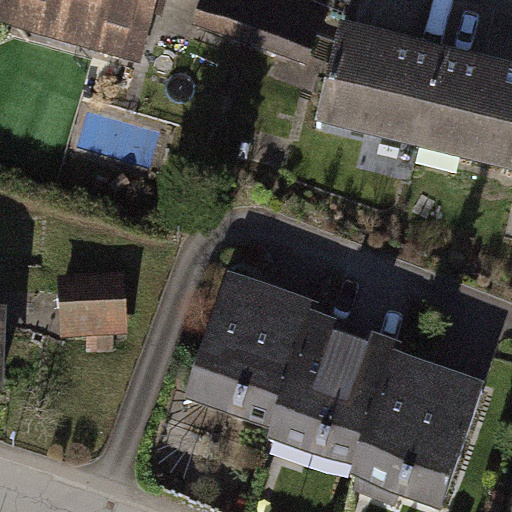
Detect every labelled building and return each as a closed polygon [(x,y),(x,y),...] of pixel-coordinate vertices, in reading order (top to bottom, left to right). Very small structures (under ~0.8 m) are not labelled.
[(72,39),(93,45),(105,0),(11,0),(78,18),(72,39)] [(105,0),(93,45),(139,57),(154,0),(105,0)] [(329,12),(297,0),(202,0),(193,29),(308,70),(329,12)] [(511,72),(340,30),(316,130),(511,178),(511,72)] [(124,276),(57,280),(61,341),(128,337),(124,276)] [(322,310),(228,276),(183,401),(274,433),(271,442),(356,472),(352,482),(437,511),(442,511),(486,391),(400,361),(404,350),(319,320),(322,310)]
